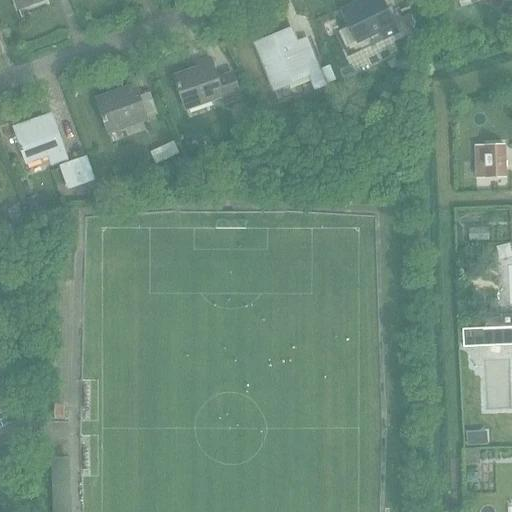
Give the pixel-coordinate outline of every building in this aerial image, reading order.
[(12,0),(17,11),(46,0),(12,0)] [(384,37),(397,31),(381,0),(361,0),(362,2),(343,11),(357,41),(381,30),(384,37)] [(408,0),(394,0),(399,9),(410,3),(408,0)] [(309,75),(320,70),(311,47),(301,51),(291,28),(254,43),(266,73),(281,67),(284,73),(305,65),(309,75)] [(198,67),(174,76),(185,108),(220,97),(222,105),(241,98),(232,71),(216,76),(210,58),(196,62),(198,67)] [(107,131),(146,117),(134,84),(95,98),(107,131)] [(51,165),(66,159),(51,114),(28,121),(30,127),(15,132),(26,163),(48,156),(51,165)] [(503,145),(483,145),(485,178),(505,177),(503,145)] [(83,183),(94,178),(86,157),(75,161),(83,183)] [(41,206),(36,193),(23,197),(29,211),(41,206)] [(493,343),(492,328),(474,329),(475,344),(493,343)]
